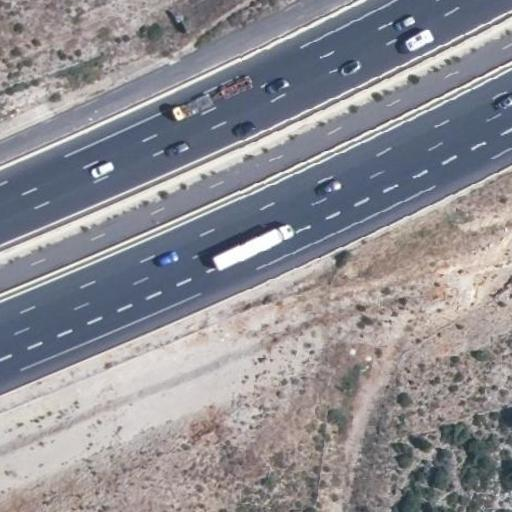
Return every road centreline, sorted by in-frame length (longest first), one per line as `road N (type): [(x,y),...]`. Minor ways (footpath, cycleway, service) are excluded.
road 1 (motorway): [(0,339),(511,108)]
road 2 (motorway): [(458,0),(0,213)]
road 3 (track): [(342,511),(355,445),(391,353),(463,312),(511,261)]
